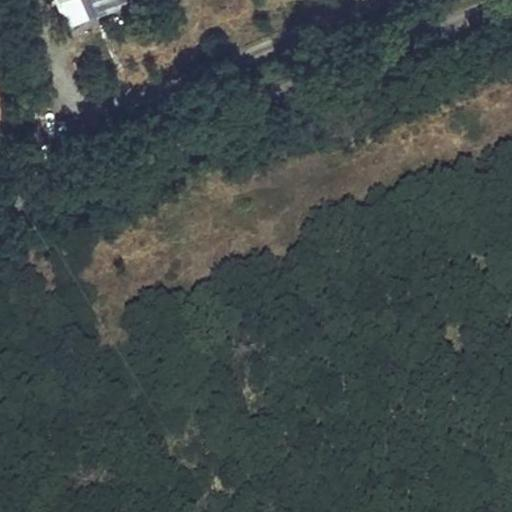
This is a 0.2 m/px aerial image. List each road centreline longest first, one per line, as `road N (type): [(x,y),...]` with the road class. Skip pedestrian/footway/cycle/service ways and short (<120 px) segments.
road 1 (unclassified): [(510,0),(0,193)]
road 2 (unknown): [(384,0),(118,111),(69,99),(50,73),(31,0)]
